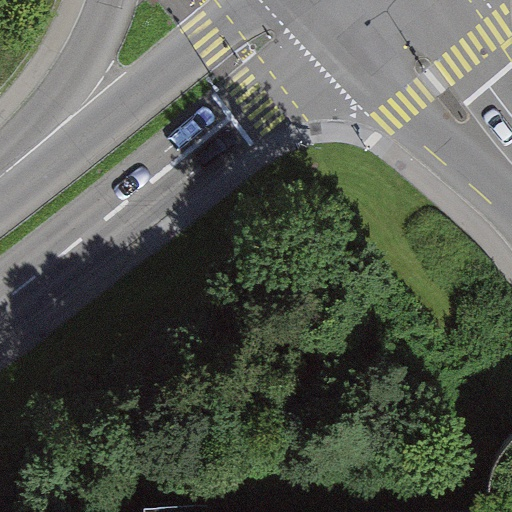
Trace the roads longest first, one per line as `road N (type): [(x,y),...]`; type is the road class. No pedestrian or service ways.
road 1 (tertiary): [(0,303),(256,104),(345,0)]
road 2 (tertiary): [(310,0),(206,39),(0,212)]
road 3 (tertiary): [(376,0),(511,167)]
road 4 (tertiary): [(110,0),(82,76),(0,153)]
